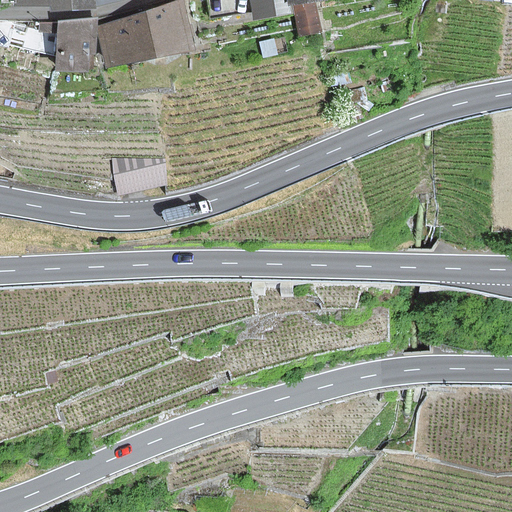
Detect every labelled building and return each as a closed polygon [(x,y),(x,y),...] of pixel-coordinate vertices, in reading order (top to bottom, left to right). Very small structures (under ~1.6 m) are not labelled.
[(15,0),(17,8),(49,4),(50,14),(98,8),(97,1),(96,0),(15,0)] [(184,0),(182,0),(98,26),(105,69),(195,50),(184,0)] [(288,4),(287,0),(249,0),(253,20),(292,15),(290,4),(288,4)] [(290,0),(291,3),(295,3),(299,35),(321,33),(317,0),(290,0)] [(58,19),(56,70),(96,72),(98,26),(98,21),(58,19)] [(167,185),(165,158),(112,157),(118,196),(167,185)]
